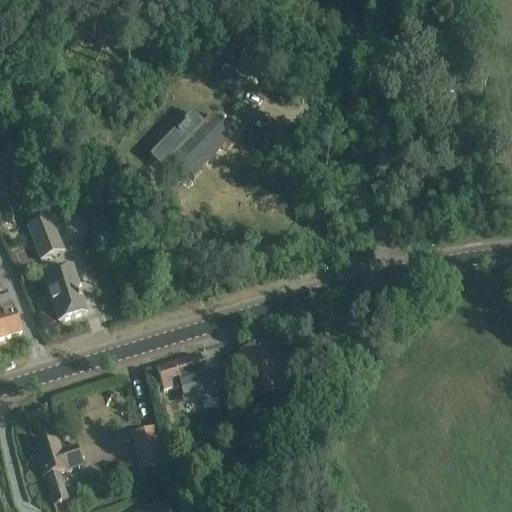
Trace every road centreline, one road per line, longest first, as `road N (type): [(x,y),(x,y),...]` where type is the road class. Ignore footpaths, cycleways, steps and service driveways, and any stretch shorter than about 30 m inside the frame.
road 1 (secondary): [(0,391),(377,277),(511,257)]
road 2 (track): [(0,260),(52,375)]
